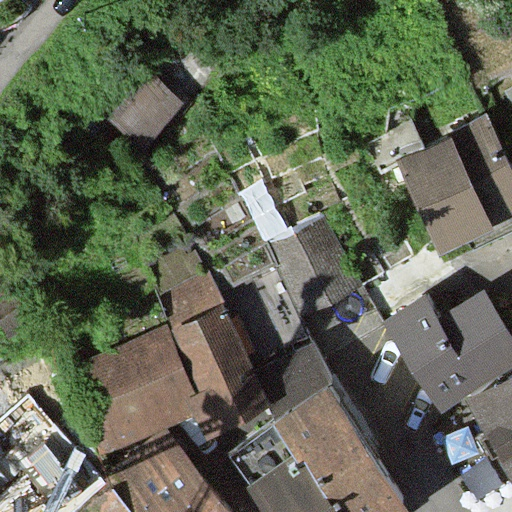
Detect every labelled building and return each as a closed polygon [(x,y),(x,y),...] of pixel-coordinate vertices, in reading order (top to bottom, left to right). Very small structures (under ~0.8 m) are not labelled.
[(511,207),(511,112),(505,97),(410,143),(455,235),(511,207)] [(511,359),(511,314),(487,277),(440,308),(429,290),(388,317),(445,403),(511,359)] [(289,389),(244,292),(187,319),(223,397),(232,415),(289,389)] [(223,397),(187,319),(86,366),(122,444),(223,397)] [(400,511),(432,490),(347,369),(293,407),(319,444),(327,438),(378,511),(400,511)] [(511,370),(469,397),(511,465),(511,370)] [(378,511),(327,438),(319,444),(293,407),(246,439),(297,511),(378,511)] [(264,511),(180,417),(124,467),(128,473),(163,511),(264,511)] [(53,443),(1,474),(20,506),(72,474),(53,443)] [(163,511),(128,473),(83,511),(163,511)]
